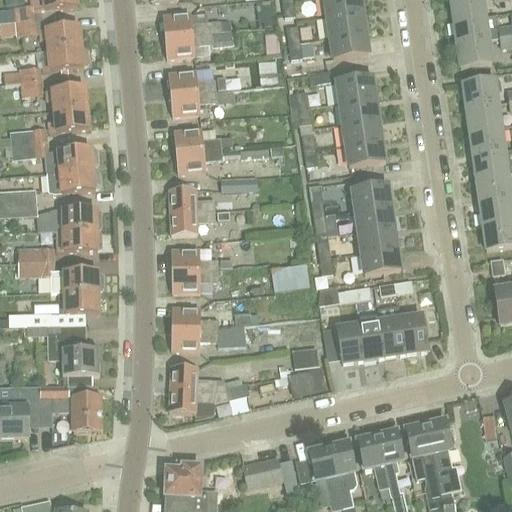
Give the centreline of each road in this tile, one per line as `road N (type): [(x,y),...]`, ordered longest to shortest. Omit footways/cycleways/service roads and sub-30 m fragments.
road 1 (residential): [(136,459),(143,207),(121,0)]
road 2 (residential): [(470,381),(416,0)]
road 3 (residential): [(136,459),(470,381)]
road 4 (residential): [(0,490),(136,459)]
